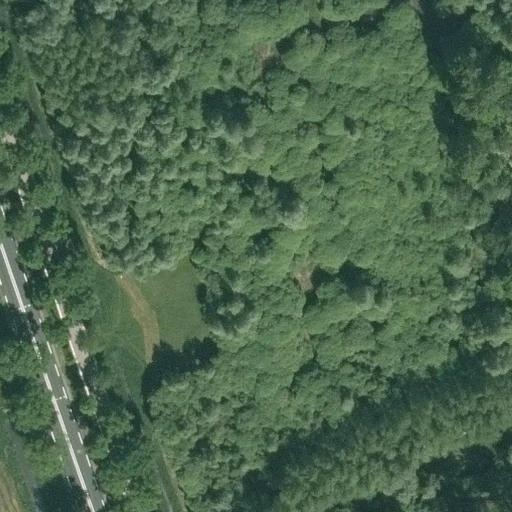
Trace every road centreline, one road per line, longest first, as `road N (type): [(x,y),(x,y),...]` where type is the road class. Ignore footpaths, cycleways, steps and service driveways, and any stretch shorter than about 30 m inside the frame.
road 1 (unclassified): [(138,511),(0,108)]
road 2 (primary): [(94,511),(0,225)]
